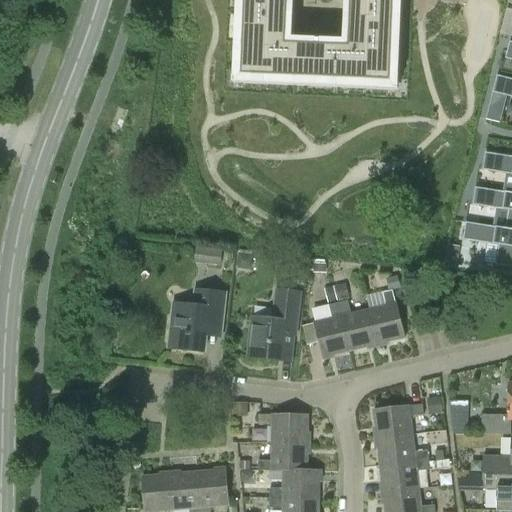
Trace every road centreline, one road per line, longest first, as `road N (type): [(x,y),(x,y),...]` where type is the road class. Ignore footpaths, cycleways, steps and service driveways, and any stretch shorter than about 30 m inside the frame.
road 1 (secondary): [(5,511),(12,284),(92,0)]
road 2 (residential): [(152,390),(353,386)]
road 3 (residential): [(353,386),(511,339)]
road 4 (residential): [(351,511),(353,386)]
